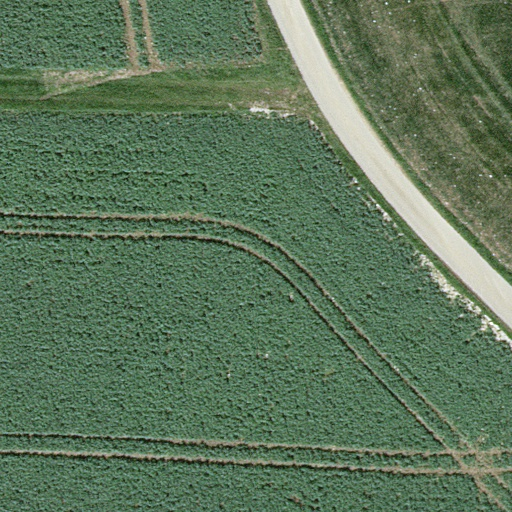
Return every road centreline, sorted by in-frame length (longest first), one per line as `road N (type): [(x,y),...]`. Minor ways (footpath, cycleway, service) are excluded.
road 1 (track): [(511,328),(393,218),(320,104),(281,0)]
road 2 (track): [(0,102),(320,104)]
